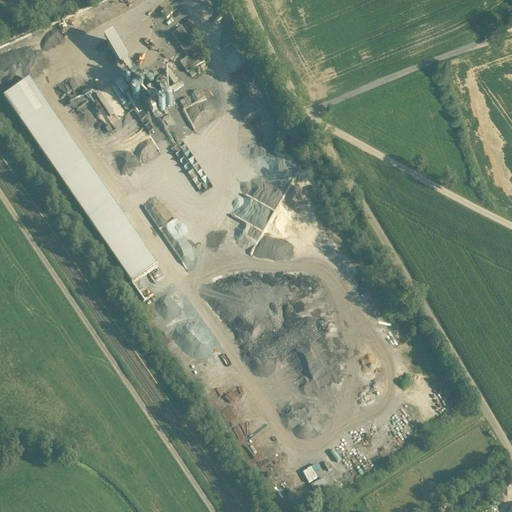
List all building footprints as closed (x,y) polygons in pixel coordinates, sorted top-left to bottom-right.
[(168,9),(162,15),(167,19),(172,14),(168,9)] [(182,29),(172,36),(177,42),(178,41),(186,35),(182,29)] [(205,62),(186,35),(178,41),(191,59),(182,65),(187,74),(205,62)] [(227,72),(241,69),(236,42),(221,45),(227,72)] [(126,59),(115,44),(108,49),(118,64),(126,59)] [(132,81),(124,87),(120,81),(101,94),(123,127),(176,91),(155,58),(129,75),(132,81)] [(129,75),(120,81),(124,87),(132,81),(129,75)] [(158,268),(30,82),(4,99),(132,285),(158,268)] [(196,96),(112,152),(117,159),(199,102),(196,96)] [(174,149),(181,167),(193,163),(186,144),(174,149)] [(416,416),(422,424),(445,408),(439,400),(416,416)]
